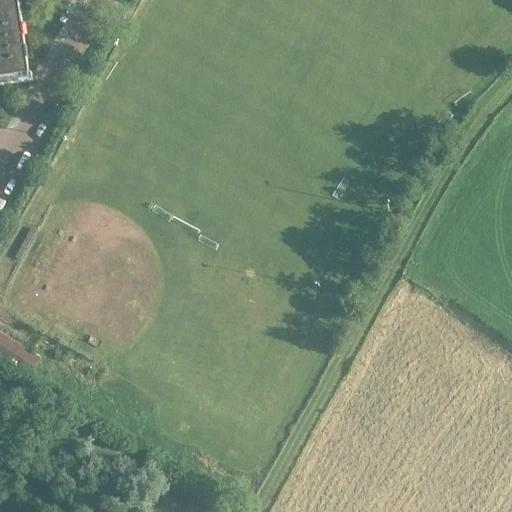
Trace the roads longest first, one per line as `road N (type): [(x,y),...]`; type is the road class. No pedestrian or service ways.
road 1 (unclassified): [(255,511),(461,151),(511,92)]
road 2 (unclassified): [(0,381),(223,511)]
road 3 (residential): [(5,167),(97,0)]
